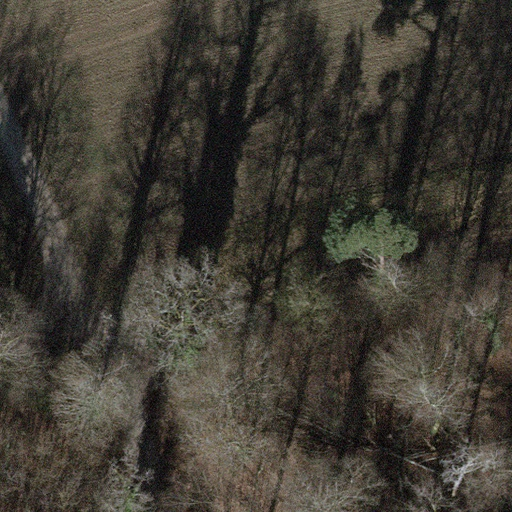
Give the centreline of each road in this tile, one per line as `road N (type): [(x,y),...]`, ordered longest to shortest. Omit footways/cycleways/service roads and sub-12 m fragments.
road 1 (track): [(511,239),(0,307)]
road 2 (track): [(0,114),(164,511)]
